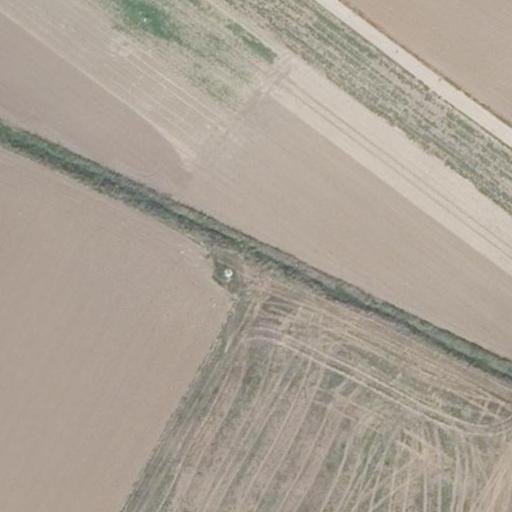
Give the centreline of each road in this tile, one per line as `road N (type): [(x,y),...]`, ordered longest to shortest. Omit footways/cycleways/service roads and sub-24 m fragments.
road 1 (track): [(136,511),(274,269),(511,391)]
road 2 (track): [(511,127),(342,0)]
